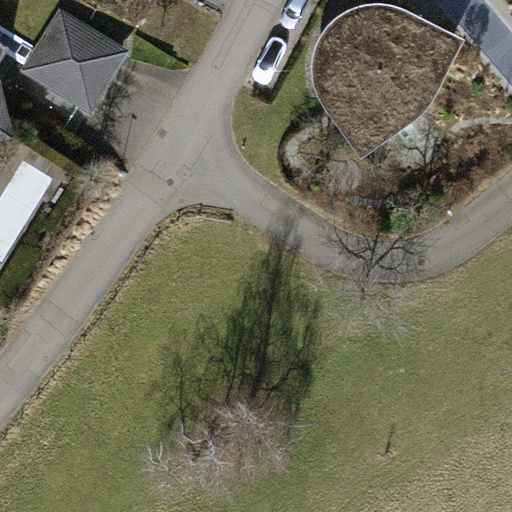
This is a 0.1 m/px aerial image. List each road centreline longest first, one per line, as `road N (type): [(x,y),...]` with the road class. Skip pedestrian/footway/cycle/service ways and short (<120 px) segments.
road 1 (residential): [(511,203),(462,242),(383,268),(331,249),(184,153)]
road 2 (residential): [(184,153),(0,403)]
road 3 (residential): [(261,0),(184,153)]
